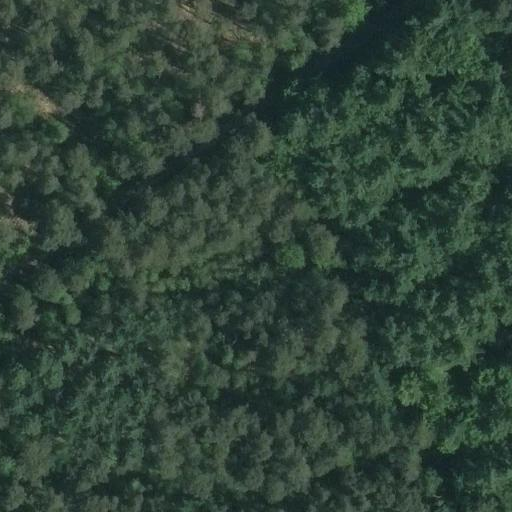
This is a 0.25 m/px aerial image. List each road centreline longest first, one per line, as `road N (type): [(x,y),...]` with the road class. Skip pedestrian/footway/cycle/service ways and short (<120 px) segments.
road 1 (track): [(406,0),(0,275)]
road 2 (track): [(0,373),(32,511)]
